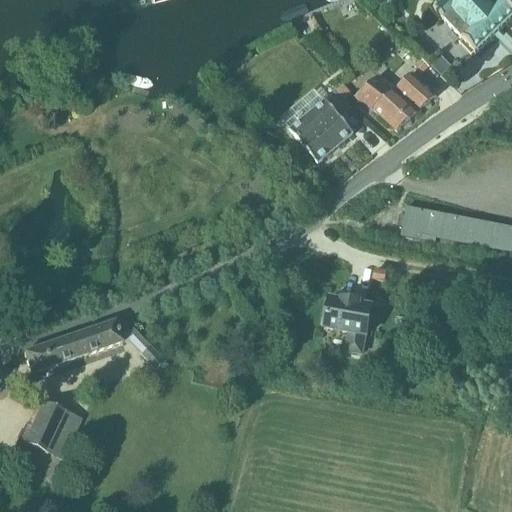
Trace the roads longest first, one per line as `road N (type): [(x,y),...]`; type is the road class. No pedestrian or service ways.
road 1 (unclassified): [(0,354),(231,269),(511,78)]
road 2 (track): [(296,231),(359,261),(511,287)]
